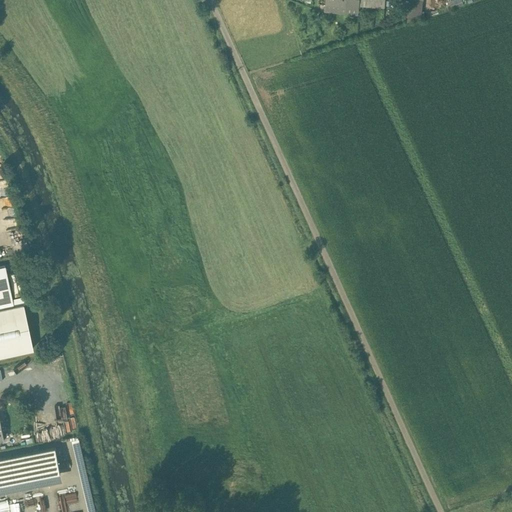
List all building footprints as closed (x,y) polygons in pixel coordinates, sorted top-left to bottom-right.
[(359,5),(325,2),(324,11),(358,14),(359,5)] [(5,265),(0,266),(0,307),(13,305),(5,265)] [(13,305),(0,308),(0,355),(32,349),(23,303),(13,305)] [(98,511),(81,436),(74,437),(91,511),(98,511)] [(56,447),(0,457),(0,482),(60,471),(56,447)] [(0,511),(12,509),(12,511),(22,511),(21,502),(10,504),(9,499),(0,501),(0,511)]
